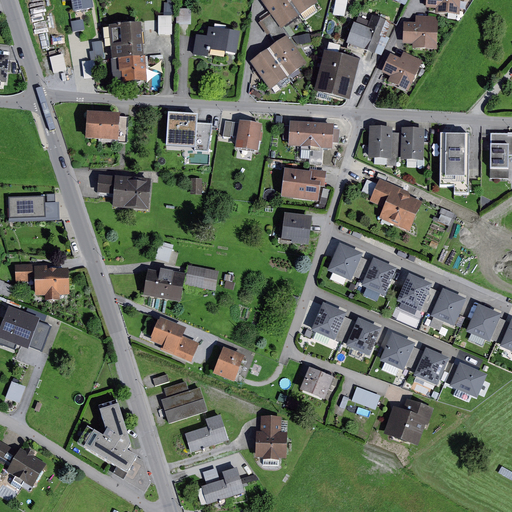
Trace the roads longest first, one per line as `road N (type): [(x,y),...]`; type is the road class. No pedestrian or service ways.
road 1 (residential): [(41,99),(511,122)]
road 2 (residential): [(41,99),(111,301),(171,511)]
road 3 (residential): [(0,418),(157,511)]
